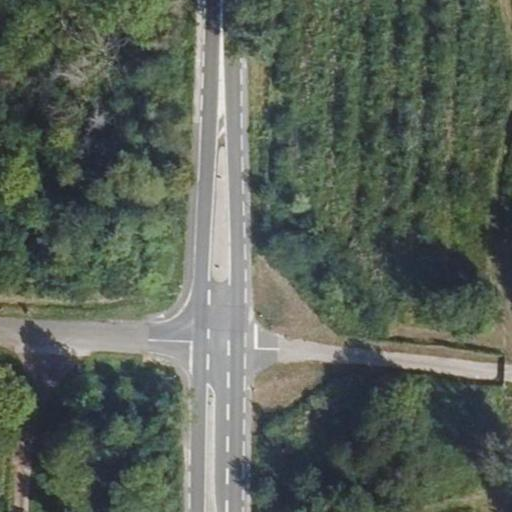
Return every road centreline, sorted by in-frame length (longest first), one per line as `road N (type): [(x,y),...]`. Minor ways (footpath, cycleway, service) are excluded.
road 1 (secondary): [(219,348),(222,0)]
road 2 (unclassified): [(511,371),(219,348)]
road 3 (unclassified): [(219,348),(0,333)]
road 4 (track): [(50,337),(25,438),(21,511)]
road 5 (secondary): [(216,511),(219,348)]
